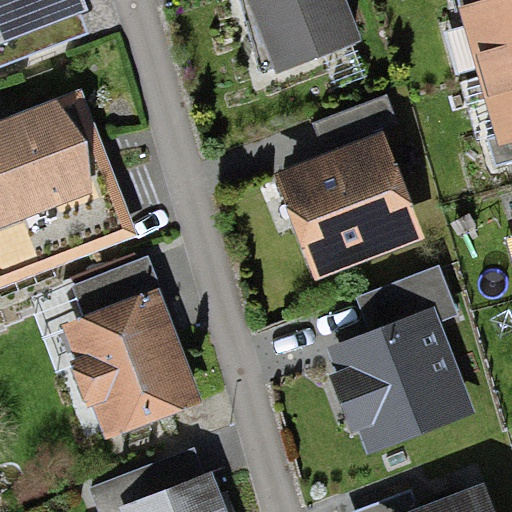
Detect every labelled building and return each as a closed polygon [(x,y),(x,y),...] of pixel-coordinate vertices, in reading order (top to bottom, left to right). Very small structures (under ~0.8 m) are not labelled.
[(0,0),(0,37),(78,8),(74,0),(0,0)] [(339,0),(257,0),(284,67),(355,39),(339,0)] [(511,3),(458,20),(474,75),(498,157),(511,153),(511,3)] [(87,182),(63,118),(0,140),(0,276),(1,278),(120,235),(99,178),(87,182)] [(375,147),(287,184),(324,272),(412,235),(375,147)] [(155,296),(73,327),(112,429),(193,398),(155,296)] [(461,407),(426,321),(338,356),(373,442),(461,407)] [(218,511),(206,482),(130,511),(218,511)] [(481,511),(476,497),(436,511),(481,511)]
